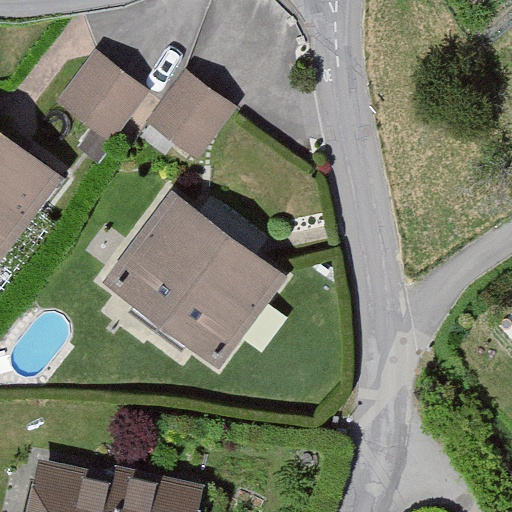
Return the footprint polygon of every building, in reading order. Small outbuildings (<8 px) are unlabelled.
[(142,107),(105,77),(79,110),(116,140),(142,107)] [(229,119),(191,90),(155,137),(193,166),(229,119)] [(0,258),(50,191),(0,153),(0,258)] [(276,296),(179,221),(122,296),(219,370),(276,296)] [(206,511),(207,509),(54,480),(47,511),(206,511)]
